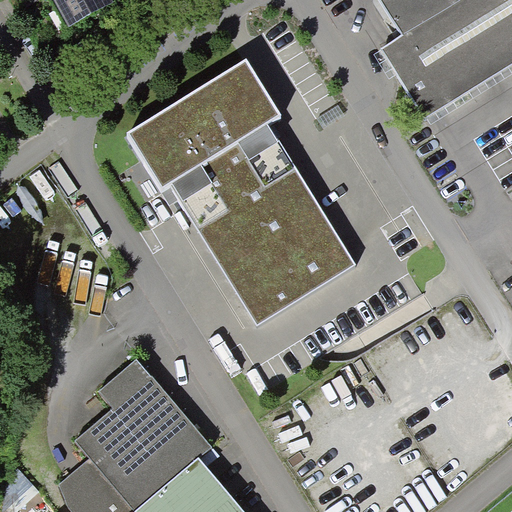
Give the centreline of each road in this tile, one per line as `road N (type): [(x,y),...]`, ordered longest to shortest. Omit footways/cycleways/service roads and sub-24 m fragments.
road 1 (residential): [(454,511),(511,464),(511,343),(292,0)]
road 2 (residential): [(55,129),(294,511)]
road 3 (residential): [(230,0),(55,129)]
